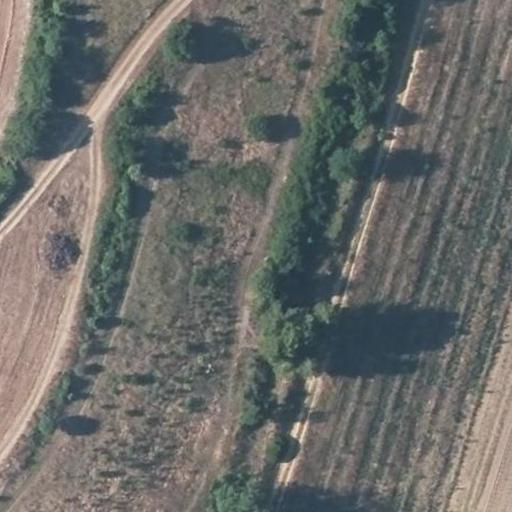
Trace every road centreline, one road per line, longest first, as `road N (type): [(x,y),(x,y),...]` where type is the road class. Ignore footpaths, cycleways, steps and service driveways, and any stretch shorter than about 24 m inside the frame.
road 1 (track): [(425,0),(270,511)]
road 2 (track): [(0,453),(30,402),(90,242),(105,154),(102,106)]
road 3 (track): [(187,0),(0,234)]
